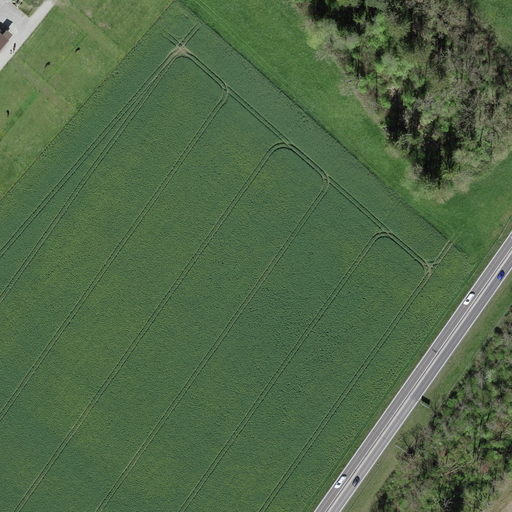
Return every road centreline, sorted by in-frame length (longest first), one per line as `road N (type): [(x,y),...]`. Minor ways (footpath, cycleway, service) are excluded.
road 1 (trunk): [(511,238),(319,511)]
road 2 (trunk): [(333,511),(511,257)]
